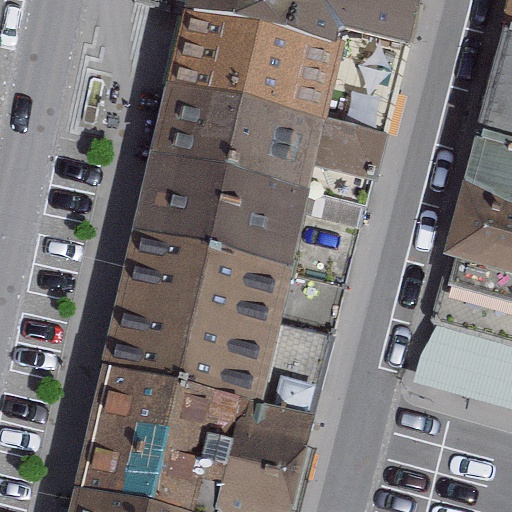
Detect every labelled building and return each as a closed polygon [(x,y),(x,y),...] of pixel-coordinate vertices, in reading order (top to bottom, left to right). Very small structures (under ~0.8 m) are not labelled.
[(143,0),(196,18),(200,0),(143,0)] [(406,60),(420,0),(200,0),(196,18),(406,60)] [(511,0),(505,40),(452,275),(511,292),(511,0)] [(406,60),(196,18),(162,164),(342,206),(367,213),(406,60)] [(342,206),(162,164),(143,241),(324,283),(342,206)] [(324,283),(143,241),(113,369),(317,416),(349,287),(324,283)] [(511,292),(452,275),(442,309),(436,332),(511,350),(511,292)] [(293,511),(317,416),(113,369),(79,511),(293,511)]
